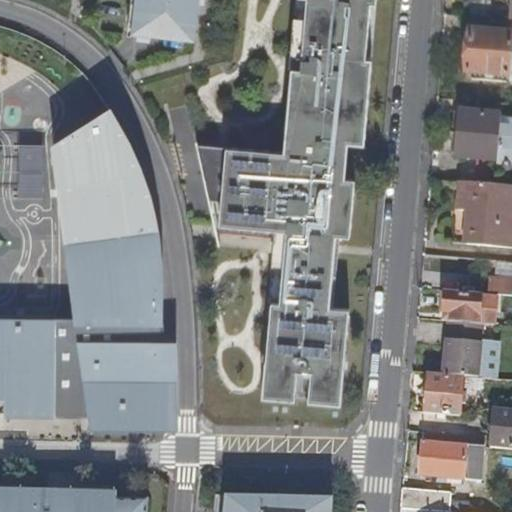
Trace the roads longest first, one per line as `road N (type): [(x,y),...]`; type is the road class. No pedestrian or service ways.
road 1 (residential): [(0,11),(52,25),(111,78),(139,119),(172,208),(188,330),(186,450)]
road 2 (residential): [(423,0),(383,456)]
road 3 (residential): [(186,450),(383,456)]
road 4 (residential): [(186,450),(0,446)]
